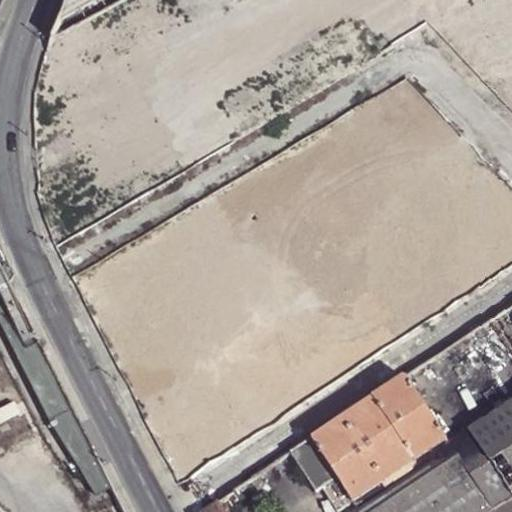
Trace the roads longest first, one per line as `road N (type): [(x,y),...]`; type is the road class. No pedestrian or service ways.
road 1 (residential): [(46,291),(382,88),(413,79),(451,91),(511,157)]
road 2 (residential): [(511,302),(192,511)]
road 3 (tertiary): [(34,0),(7,82),(3,141),(10,210),(46,291)]
road 4 (tertiary): [(46,291),(163,511)]
